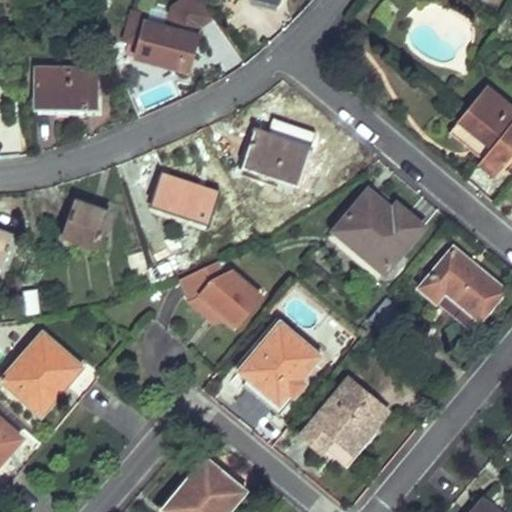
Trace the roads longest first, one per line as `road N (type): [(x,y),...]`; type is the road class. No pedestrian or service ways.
road 1 (residential): [(87,511),(192,394),(337,511)]
road 2 (residential): [(0,178),(102,161),(226,101),(288,54)]
road 3 (residential): [(511,248),(288,54)]
road 4 (residential): [(511,346),(367,511)]
